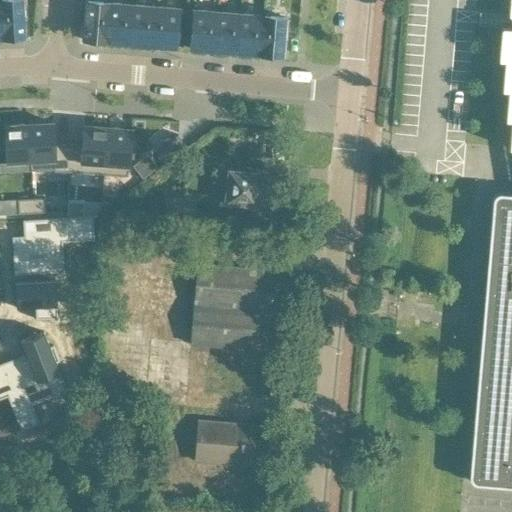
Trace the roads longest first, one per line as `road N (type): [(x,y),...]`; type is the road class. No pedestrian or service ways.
road 1 (residential): [(314,511),(352,94)]
road 2 (residential): [(52,65),(352,94)]
